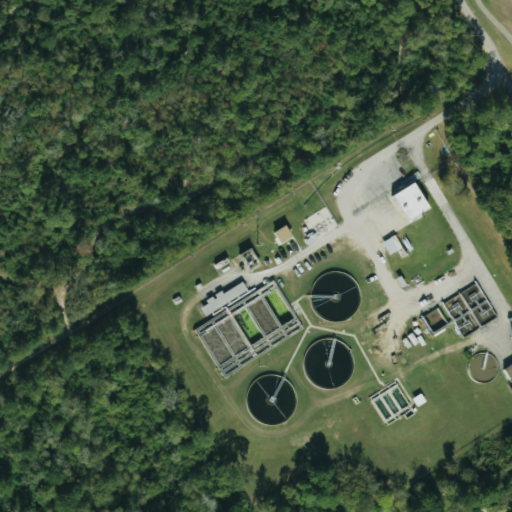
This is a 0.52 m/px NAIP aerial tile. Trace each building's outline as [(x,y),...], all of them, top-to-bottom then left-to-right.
[(398,196),(414,222),(436,208),(420,182),(398,196)] [(296,238),(290,226),(275,233),(281,245),(296,238)] [(393,257),(406,251),(399,236),(386,242),(393,257)] [(202,306),(210,318),(252,292),(246,282),(226,294),(225,292),(202,306)] [(449,324),(440,308),(427,315),(437,332),(449,324)]
